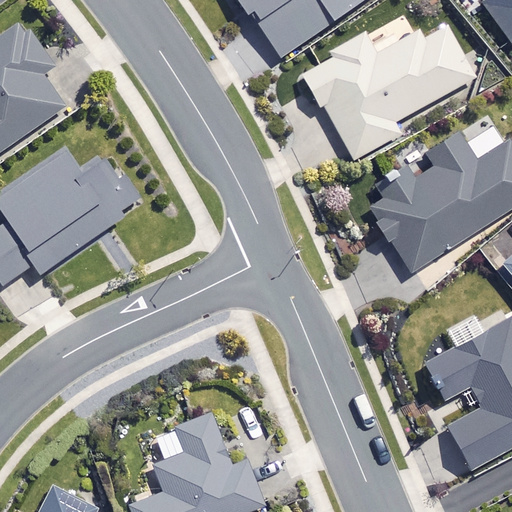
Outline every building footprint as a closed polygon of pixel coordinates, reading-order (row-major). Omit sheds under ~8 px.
[(238,0),(278,56),(356,0),(238,0)] [(511,0),(484,0),(482,2),(511,43),(511,0)] [(49,63),(19,19),(0,31),(0,145),(61,104),(38,71),(49,63)] [(472,77),(444,26),(422,38),(416,27),(372,51),(362,34),(297,70),(316,105),(320,103),(350,158),(397,133),(390,121),(472,77)] [(475,159),(456,131),(424,152),(432,164),(411,177),(402,163),(375,181),(382,192),(364,203),(407,272),(511,204),(511,149),(506,140),(475,159)] [(0,209),(5,217),(0,220),(0,281),(29,262),(36,271),(137,203),(103,152),(78,169),(63,148),(0,190),(0,209)] [(511,248),(497,261),(511,278),(511,248)] [(511,326),(507,318),(422,364),(441,400),(470,384),(481,404),(445,424),(469,469),(511,446),(511,326)] [(225,455),(209,411),(172,425),(182,451),(150,463),(160,490),(126,503),(129,511),(240,511),(261,504),(241,449),(225,455)] [(92,511),(94,510),(53,488),(39,511),(92,511)]
